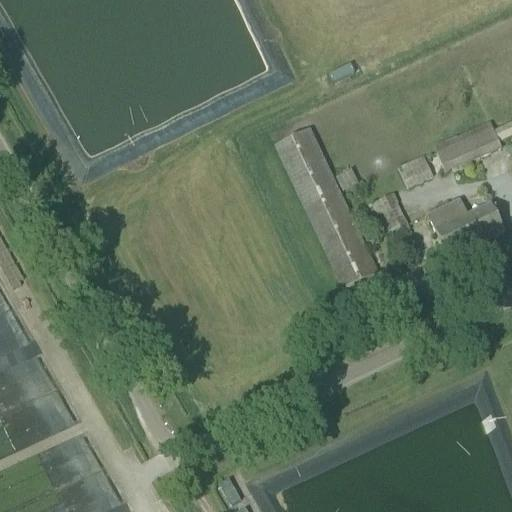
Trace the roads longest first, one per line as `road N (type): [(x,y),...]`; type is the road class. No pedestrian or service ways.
road 1 (unclassified): [(173,459),(511,295)]
road 2 (unclassified): [(173,459),(0,151)]
